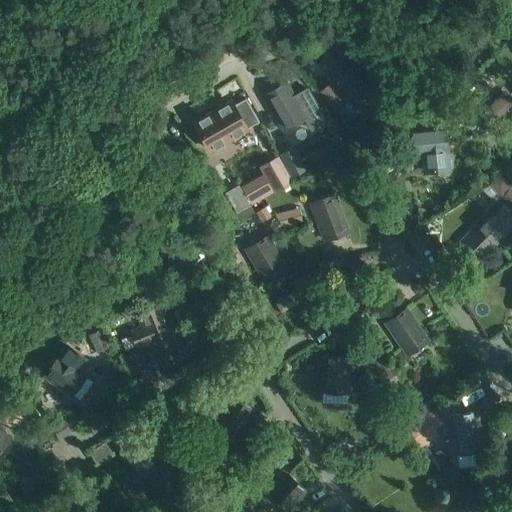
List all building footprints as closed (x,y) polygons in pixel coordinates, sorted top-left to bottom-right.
[(356,105),(373,89),(350,63),(332,80),(356,105)] [(287,89),(265,101),(282,131),(303,119),(311,131),(324,123),(305,88),(291,96),(287,89)] [(499,96),(488,108),(501,120),(511,108),(499,96)] [(231,101),(194,122),(210,149),(247,128),(258,122),(244,98),(233,105),(231,101)] [(424,168),(448,165),(445,125),(409,128),(411,155),(423,154),(424,168)] [(313,152),(336,142),(329,127),(306,137),(313,152)] [(260,172),(271,191),(290,180),(279,161),(260,172)] [(299,161),(285,168),(289,178),(304,171),(299,161)] [(511,182),(501,171),(488,183),(500,196),(511,183),(511,182)] [(240,188),(250,205),(271,193),(262,176),(240,188)] [(511,186),(511,185),(500,196),(511,207),(511,186)] [(323,236),(346,227),(334,195),(311,203),(323,236)] [(511,211),(502,201),(462,240),(480,257),(511,224),(511,211)] [(267,234),(245,247),(252,259),(263,277),(284,265),(274,247),(267,234)] [(177,345),(160,304),(136,313),(142,326),(131,330),(137,346),(148,342),(153,354),(177,345)] [(405,308),(385,321),(392,332),(405,350),(425,337),(413,318),(405,308)] [(108,347),(100,328),(88,332),(96,352),(108,347)] [(59,353),(42,376),(70,397),(71,395),(79,400),(92,382),(86,377),(77,370),(85,359),(67,346),(61,354),(59,353)] [(366,358),(379,377),(390,369),(377,350),(366,358)] [(139,351),(127,356),(138,384),(151,378),(139,351)] [(323,387),(347,388),(348,357),(324,356),(323,387)] [(162,363),(163,376),(179,374),(178,362),(162,363)] [(233,395),(220,415),(240,428),(253,408),(233,395)] [(474,411),(450,416),(459,466),(483,462),(474,411)] [(59,439),(81,425),(73,413),(51,427),(59,439)] [(422,445),(441,434),(428,413),(409,424),(422,445)] [(159,467),(140,438),(120,451),(139,480),(159,467)] [(96,462),(112,451),(106,441),(89,452),(96,462)] [(288,472),(271,492),(289,508),(306,489),(288,472)] [(4,511),(16,505),(0,480),(0,507),(2,511),(4,511)]
